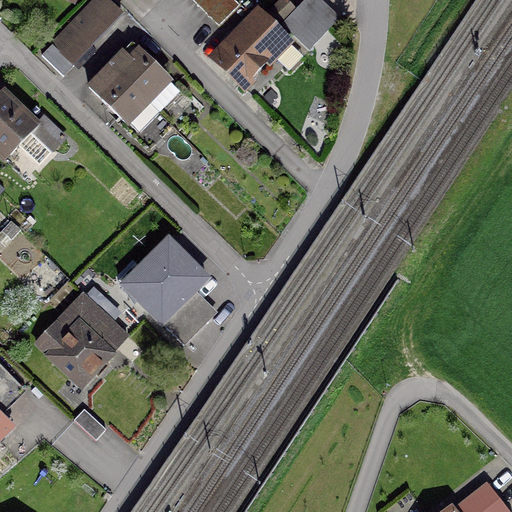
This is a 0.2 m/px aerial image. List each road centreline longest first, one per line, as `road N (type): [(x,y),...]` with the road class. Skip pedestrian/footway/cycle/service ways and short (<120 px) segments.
road 1 (residential): [(5,44),(260,294)]
road 2 (residential): [(260,294),(344,154),(371,54),(371,0)]
road 3 (residential): [(109,511),(260,294)]
road 4 (residential): [(511,455),(454,399),(411,391),(390,411),(355,511)]
